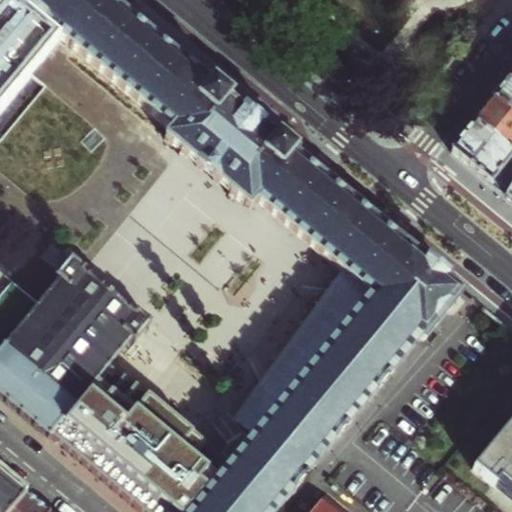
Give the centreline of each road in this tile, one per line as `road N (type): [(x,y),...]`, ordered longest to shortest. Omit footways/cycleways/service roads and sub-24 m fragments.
road 1 (secondary): [(393,175),(182,0)]
road 2 (residential): [(393,175),(511,39)]
road 3 (secondary): [(511,275),(393,175)]
